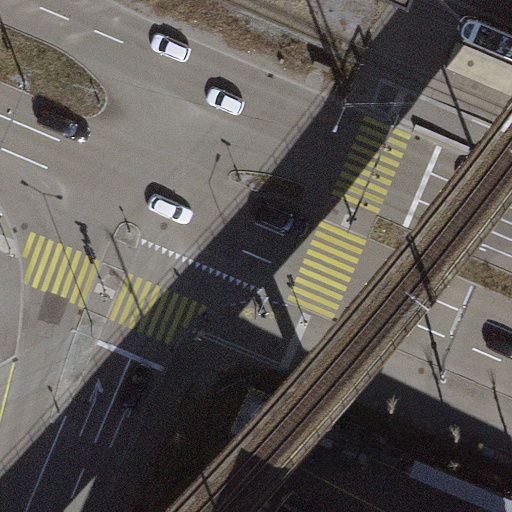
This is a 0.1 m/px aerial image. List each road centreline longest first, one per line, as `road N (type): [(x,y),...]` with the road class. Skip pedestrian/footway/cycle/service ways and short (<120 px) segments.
road 1 (primary): [(0,121),(511,345)]
road 2 (primary): [(511,209),(25,0)]
